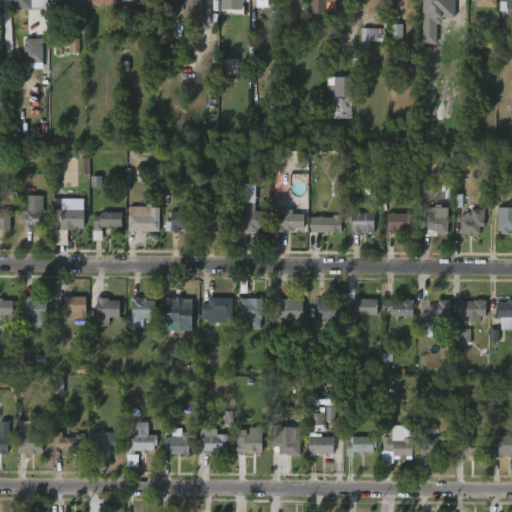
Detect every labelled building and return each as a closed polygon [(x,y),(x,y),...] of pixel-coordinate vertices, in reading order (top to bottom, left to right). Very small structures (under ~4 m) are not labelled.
[(45,0),(45,7),(11,8),(11,0),(45,0)] [(196,12),(196,17),(186,17),(186,12),(180,12),(180,0),(201,0),(201,12),(196,12)] [(221,0),(221,10),(244,10),(243,0),(221,0)] [(325,0),(297,0),(297,2),(311,2),(310,13),(326,14),(325,0)] [(385,0),(385,8),(379,8),(379,14),(367,14),(367,7),(363,7),(363,0),(385,0)] [(415,0),(415,8),(396,8),(396,1),(394,1),(394,0),(415,0)] [(495,0),(495,8),(476,7),(476,0),(495,0)] [(511,0),(511,8),(499,8),(499,0),(511,0)] [(401,23),(402,24),(402,38),(394,38),(394,43),(389,43),(389,14),(400,14),(401,23)] [(377,28),(384,28),(384,41),(369,41),(369,47),(361,47),(361,28),(377,28)] [(495,48),(496,34),(485,34),(485,48),(495,48)] [(44,39),(44,60),(25,60),(26,39),(44,39)] [(71,39),(71,53),(79,53),(79,39),(71,39)] [(238,59),(219,59),(219,75),(238,75),(238,59)] [(333,97),(325,97),(326,83),(333,83),(333,77),(352,77),(351,97),(333,97)] [(101,177),(91,176),(91,187),(101,188),(101,177)] [(333,181),(334,198),(343,197),(342,181),(333,181)] [(42,194),(42,209),(49,209),(49,227),(36,228),(36,226),(33,226),(33,229),(25,229),(25,215),(27,215),(27,209),(28,209),(28,194),(42,194)] [(214,231),(208,231),(209,218),(210,218),(211,210),(223,211),(224,203),(231,204),(231,228),(219,228),(219,231),(214,231)] [(511,231),(508,231),(508,235),(499,235),(500,231),(496,231),(496,207),(511,207),(511,231)] [(0,228),(0,208),(13,209),(12,229),(0,228)] [(68,208),(68,209),(83,208),(83,210),(87,210),(87,225),(78,225),(78,229),(62,230),(62,209),(68,208)] [(306,213),(306,228),(294,227),(294,230),(288,229),(288,228),(286,228),(286,231),(279,231),(279,217),(285,217),(285,208),(294,208),(294,213),(306,213)] [(250,210),(268,210),(268,229),(260,229),(260,231),(245,231),(245,210),(247,209),(250,209),(250,210)] [(478,226),(478,234),(466,236),(466,234),(459,234),(459,219),(463,219),(464,215),(470,215),(470,209),(482,209),(482,226),(478,226)] [(109,210),(109,211),(124,212),(124,226),(108,228),(108,226),(104,226),(104,240),(95,240),(96,215),(103,215),(103,211),(109,210)] [(135,210),(135,215),(138,215),(144,215),(144,211),(147,211),(147,216),(149,216),(149,213),(158,213),(157,231),(126,231),(127,210),(135,210)] [(192,211),(192,231),(181,231),(181,230),(179,230),(179,228),(176,228),(176,231),(163,231),(163,221),(168,221),(168,211),(192,211)] [(377,212),(376,232),(365,232),(365,228),(362,228),(362,232),(354,232),(355,222),(347,222),(347,211),(377,212)] [(412,213),(412,229),(401,229),(401,232),(388,232),(389,213),(412,213)] [(345,214),(344,232),(314,231),(314,216),(321,216),(321,215),(336,217),(336,214),(345,214)] [(447,217),(447,234),(425,236),(425,217),(447,217)] [(246,283),(246,298),(261,299),(261,318),(238,318),(238,283),(246,283)] [(31,294),(31,298),(36,296),(36,294),(47,294),(46,324),(31,324),(29,315),(23,314),(23,294),(31,294)] [(83,317),(54,316),(54,301),(60,301),(61,296),(84,296),(83,317)] [(99,296),(107,296),(107,299),(119,299),(118,316),(107,315),(107,325),(98,325),(98,321),(95,321),(95,309),(88,309),(89,296),(99,296)] [(136,297),(144,298),(144,300),(151,300),(151,318),(140,318),(140,327),(128,327),(129,297),(136,297)] [(171,299),(191,299),(190,331),(163,330),(163,320),(161,320),(162,297),(171,298),(171,299)] [(0,298),(3,298),(3,301),(13,301),(13,315),(0,315),(0,298)] [(230,298),(230,323),(207,323),(208,319),(201,319),(201,304),(206,304),(206,298),(230,298)] [(301,300),(300,318),(277,318),(277,298),(292,298),(292,300),(301,300)] [(327,298),(327,300),(330,300),(330,302),(341,302),(340,318),(321,318),(321,310),(320,310),(320,298),(327,298)] [(409,298),(409,300),(412,300),(412,316),(394,316),(391,316),(391,313),(385,313),(385,315),(383,315),(383,312),(381,312),(381,299),(391,299),(391,302),(400,303),(400,299),(409,298)] [(375,299),(375,315),(357,314),(357,311),(353,311),(354,321),(345,320),(345,305),(352,305),(352,299),(375,299)] [(449,300),(449,316),(440,316),(440,325),(444,326),(443,337),(427,336),(428,316),(419,316),(419,300),(430,299),(429,303),(434,303),(434,299),(449,300)] [(486,300),(485,321),(464,321),(464,318),(455,318),(456,300),(486,300)] [(511,330),(500,330),(500,318),(496,318),(497,302),(504,302),(508,301),(508,300),(511,300),(511,330)] [(459,327),(459,329),(470,329),(471,345),(460,345),(461,355),(453,356),(451,328),(459,327)] [(324,408),(323,413),(333,413),(333,422),(324,421),(323,432),(333,432),(332,460),(323,460),(323,456),(320,456),(320,453),(315,453),(315,456),(307,456),(308,413),(318,413),(318,408),(324,408)] [(335,408),(326,408),(326,422),(335,422),(335,408)] [(10,421),(10,453),(0,452),(0,435),(1,436),(1,421),(10,421)] [(150,422),(150,435),(159,435),(159,446),(157,446),(157,451),(148,450),(148,453),(142,453),(142,450),(136,450),(136,453),(128,453),(128,438),(136,438),(136,434),(140,434),(140,422),(150,422)] [(411,425),(411,438),(414,438),(414,459),(394,459),(394,463),(381,464),(381,454),(383,454),(383,452),(385,452),(385,436),(387,436),(387,427),(393,427),(393,425),(411,425)] [(264,427),(264,453),(247,452),(247,454),(238,454),(239,432),(247,432),(247,434),(252,434),(252,427),(264,427)] [(299,428),(298,456),(277,454),(278,447),(271,447),(271,432),(279,432),(279,439),(281,440),(290,440),(291,436),(289,436),(291,427),(299,428)] [(180,428),(179,432),(188,433),(188,455),(168,455),(168,451),(162,451),(162,437),(169,437),(170,428),(180,428)] [(216,430),(216,436),(226,436),(226,457),(205,457),(205,455),(199,455),(199,430),(216,430)] [(61,432),(61,438),(73,438),(73,434),(84,435),(84,453),(52,453),(52,432),(61,432)] [(106,452),(89,452),(90,432),(114,433),(114,452),(106,452)] [(476,432),(475,440),(487,442),(487,454),(485,454),(485,456),(465,455),(465,448),(458,447),(459,432),(476,432)] [(24,453),(19,453),(19,434),(45,434),(44,453),(24,453)] [(511,456),(499,456),(493,455),(494,444),(501,444),(501,435),(511,435),(511,456)] [(450,436),(450,456),(442,456),(442,453),(432,452),(432,455),(422,455),(423,438),(440,438),(440,436),(450,436)] [(372,437),(372,438),(374,438),(374,448),(372,448),(372,453),(363,453),(363,455),(357,455),(357,452),(351,452),(351,456),(344,456),(345,440),(348,441),(348,437),(372,437)]
